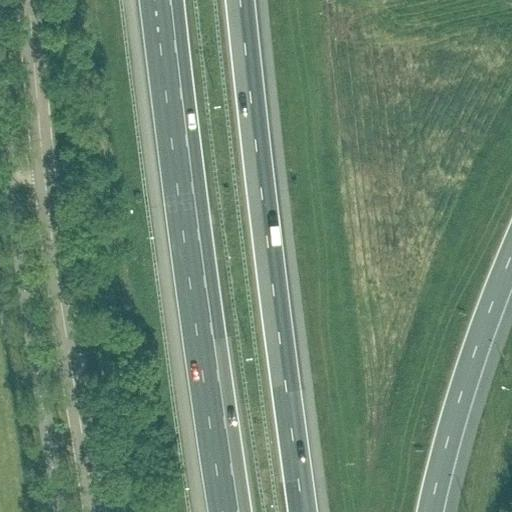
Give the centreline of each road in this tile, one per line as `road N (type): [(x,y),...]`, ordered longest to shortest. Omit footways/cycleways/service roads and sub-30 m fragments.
road 1 (motorway): [(163,0),(195,307),(229,511)]
road 2 (tertiary): [(94,511),(61,311),(29,0)]
road 3 (motorway): [(300,511),(239,0)]
road 4 (motorway): [(431,511),(511,250)]
